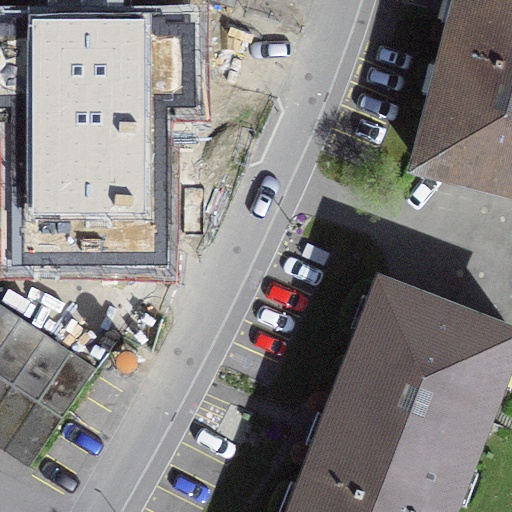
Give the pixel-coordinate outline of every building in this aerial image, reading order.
[(237,0),(177,0),(172,18),(226,35),(237,0)] [(511,0),(461,0),(419,164),(511,188),(511,0)] [(160,23),(18,24),(19,227),(161,227),(160,23)] [(446,511),(511,342),(511,333),(382,284),(294,511),(446,511)] [(0,303),(0,375),(63,417),(96,367),(0,303)] [(63,417),(0,375),(0,447),(29,467),(63,417)]
